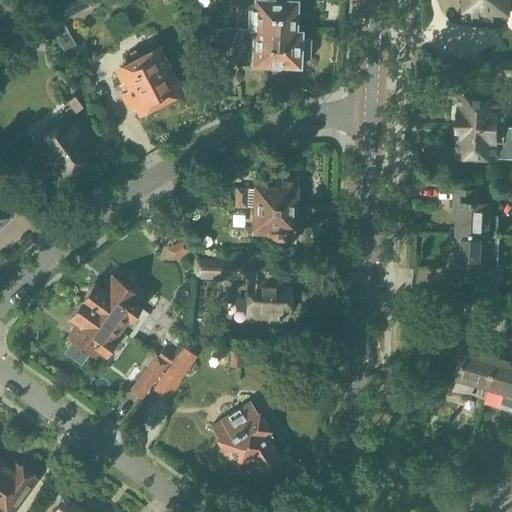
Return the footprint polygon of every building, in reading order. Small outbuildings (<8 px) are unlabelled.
[(30,0),(42,12),(43,11),(53,5),(48,0),(30,0)] [(245,28),(253,29),(295,31),(296,0),(295,0),(254,0),(254,9),(246,9),(245,28)] [(511,0),(463,0),(463,8),(466,11),(466,16),(492,17),(492,11),(507,11),(507,8),(511,8),(511,0)] [(67,1),(55,8),(62,21),(74,14),(67,1)] [(43,11),(57,38),(67,32),(65,28),(62,21),(55,8),(53,5),(43,11)] [(35,38),(47,39),(48,28),(36,27),(35,38)] [(202,40),(226,41),(227,29),(203,27),(202,40)] [(227,28),(227,29),(226,41),(226,47),(245,47),(245,46),(253,46),(252,64),(299,66),(300,59),(310,59),(312,39),(300,38),(301,31),(295,31),(253,29),(227,28)] [(128,66),(119,71),(130,91),(124,94),(132,108),(137,105),(138,109),(178,88),(158,51),(146,57),(143,52),(126,61),(128,66)] [(511,61),(497,61),(497,76),(511,76),(511,61)] [(459,123),(508,125),(508,108),(511,108),(511,80),(508,81),(507,96),(500,96),(500,95),(465,94),(465,106),(460,106),(459,110),(457,111),(457,119),(459,121),(459,123)] [(55,128),(32,145),(55,177),(94,149),(70,117),(83,108),(74,96),(67,102),(70,107),(65,111),(67,113),(53,124),(55,128)] [(508,125),(459,123),(458,137),(459,137),(458,156),(482,156),(484,159),(490,159),(492,157),(498,157),(498,156),(508,156),(510,125),(508,125)] [(269,238),(293,239),(296,177),(277,176),(276,185),(256,185),(253,231),(269,231),(269,238)] [(237,186),(236,193),(236,205),(246,205),(246,186),(237,186)] [(459,233),(499,235),(500,215),(488,214),(489,203),(480,203),(480,191),(457,190),(456,202),(460,202),(459,233)] [(0,222),(10,214),(0,203),(0,222)] [(194,235),(185,216),(174,221),(184,240),(194,235)] [(499,248),(499,235),(459,233),(458,264),(466,264),(466,280),(502,282),(503,264),(498,264),(499,248)] [(188,251),(183,241),(173,246),(179,256),(188,251)] [(263,263),(196,260),(195,277),(248,280),(246,318),(278,319),(278,320),(281,320),(281,319),(287,320),(287,314),(289,315),(291,287),(280,286),(280,284),(275,284),(275,280),(262,279),(263,263)] [(81,298),(127,333),(127,334),(132,337),(149,314),(140,307),(141,306),(137,304),(140,300),(136,297),(139,294),(113,274),(102,288),(94,281),(81,298)] [(510,300),(500,297),(493,320),(503,323),(510,300)] [(119,344),(127,334),(127,333),(81,298),(68,315),(77,322),(66,336),(72,340),(65,350),(79,360),(87,351),(93,355),(95,352),(99,354),(102,351),(105,353),(114,341),(119,344)] [(471,338),(469,343),(466,342),(467,338),(453,334),(446,357),(463,362),(459,377),(457,377),(454,389),(450,389),(450,390),(472,392),(477,384),(489,387),(501,347),(471,338)] [(167,371),(179,380),(196,355),(184,346),(167,371)] [(511,349),(501,347),(489,387),(505,392),(502,404),(511,407),(511,349)] [(163,348),(158,355),(169,363),(174,356),(163,348)] [(231,351),(231,366),(242,366),(242,351),(231,351)] [(169,363),(158,355),(156,354),(129,391),(142,400),(169,363)] [(250,401),(211,426),(218,439),(218,442),(221,447),(224,447),(232,460),(231,463),(234,468),(238,469),(240,473),(257,462),(260,468),(263,466),(266,467),(274,463),(274,459),(276,457),(266,441),(272,437),(269,431),(270,428),(266,422),(263,422),(250,401)] [(0,461),(0,507),(6,511),(7,510),(10,511),(11,511),(37,477),(33,475),(35,473),(21,463),(20,465),(18,464),(14,470),(1,460),(0,461)] [(82,511),(64,498),(53,511),(82,511)]
